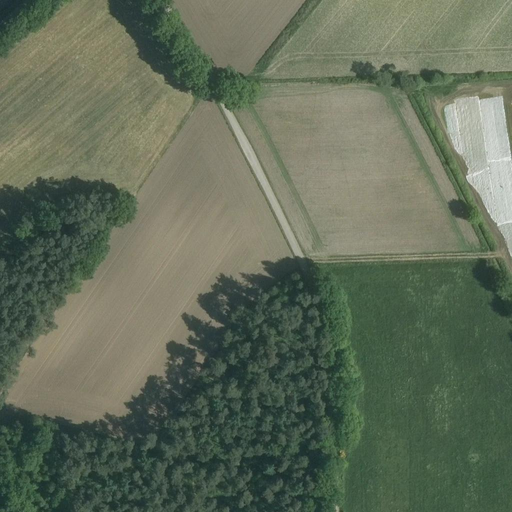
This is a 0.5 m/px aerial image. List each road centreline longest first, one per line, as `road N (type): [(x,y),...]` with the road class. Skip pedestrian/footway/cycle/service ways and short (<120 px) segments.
road 1 (track): [(163,0),(256,170),(320,313),(329,350),(334,511)]
road 2 (track): [(214,94),(300,0)]
